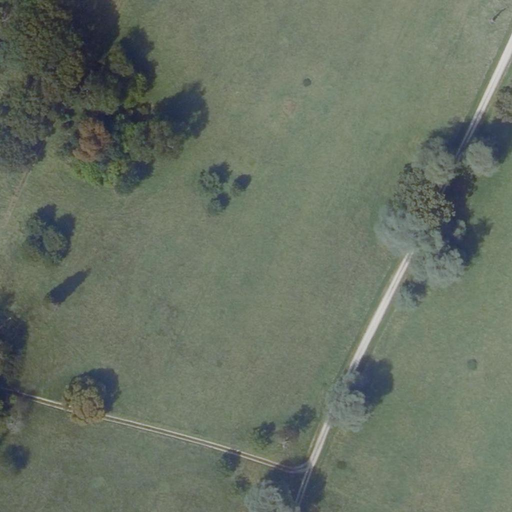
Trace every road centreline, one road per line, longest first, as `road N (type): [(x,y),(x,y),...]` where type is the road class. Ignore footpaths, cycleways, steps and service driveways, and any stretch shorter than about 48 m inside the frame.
road 1 (unclassified): [(511,50),(350,377),(297,511)]
road 2 (track): [(0,391),(311,477)]
road 3 (unclassified): [(121,0),(0,225)]
